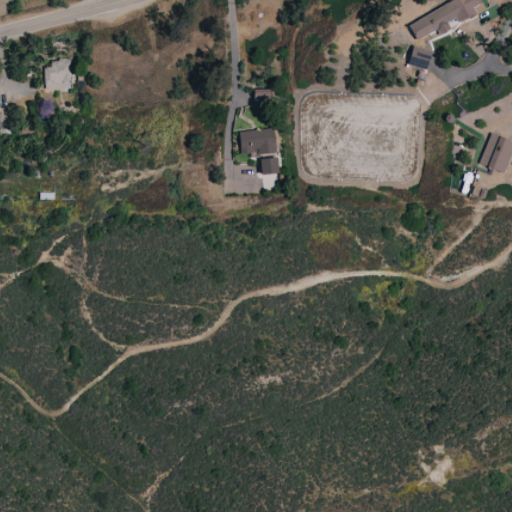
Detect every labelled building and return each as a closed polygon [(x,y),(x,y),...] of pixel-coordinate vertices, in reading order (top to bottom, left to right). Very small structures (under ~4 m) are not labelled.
[(452,0),(407,22),(416,40),(427,34),(430,41),(453,29),(452,27),(485,10),(480,0),(452,0)] [(426,70),(432,51),(413,45),(407,64),(426,70)] [(70,58),(50,59),(50,66),(43,66),(44,90),(71,89),(70,58)] [(239,155),(274,153),(273,129),(238,130),(239,155)] [(503,173),(511,150),(511,140),(490,132),(478,163),(503,173)] [(276,157),(259,159),(261,174),(278,172),(276,157)]
